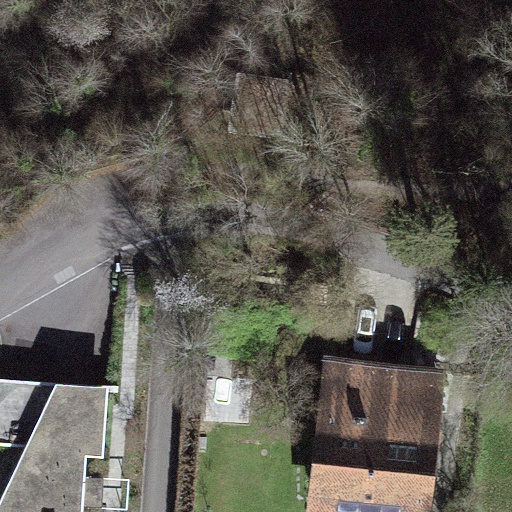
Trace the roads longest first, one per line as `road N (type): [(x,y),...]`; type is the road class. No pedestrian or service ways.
road 1 (track): [(511,189),(291,216),(511,312)]
road 2 (residential): [(174,202),(158,511)]
road 3 (residential): [(174,202),(24,274),(0,301)]
